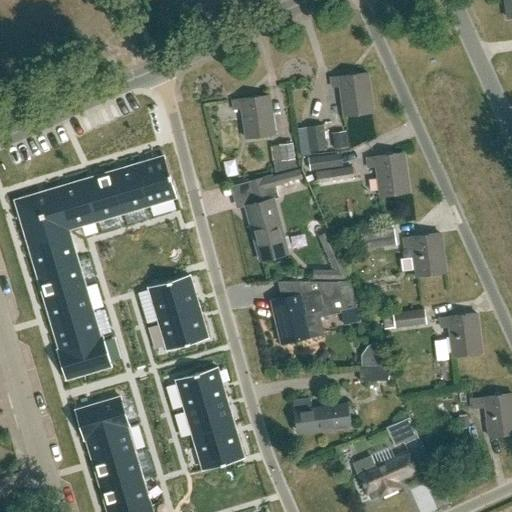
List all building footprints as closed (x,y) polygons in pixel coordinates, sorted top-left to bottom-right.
[(371,111),(366,73),(330,77),(331,86),(340,85),(343,115),(371,111)] [(213,112),(234,95),(216,74),(195,91),(213,112)] [(273,133),(268,95),(233,99),(234,108),(242,107),(246,137),(273,133)] [(309,152),(326,149),(322,125),(306,127),(309,152)] [(274,173),(295,169),(292,143),(271,146),(274,173)] [(309,171),(341,166),(340,153),(307,158),(309,171)] [(407,191),(402,153),(366,158),(367,166),(376,165),(380,195),(407,191)] [(163,156),(135,165),(147,206),(176,198),(170,179),(171,179),(170,174),(169,175),(163,156)] [(135,165),(111,172),(123,213),(147,206),(135,165)] [(351,167),(315,172),(316,184),(336,181),(336,183),(353,181),(351,167)] [(255,204),(246,206),(260,261),(288,254),(273,199),(278,198),(275,186),(302,179),(300,171),(273,178),(272,176),(249,182),(255,204)] [(111,172),(83,180),(95,222),(123,213),(111,172)] [(83,180),(55,189),(58,199),(61,208),(64,218),(66,226),(68,230),(95,222),(83,180)] [(55,189),(45,192),(48,202),(58,199),(55,189)] [(45,192),(40,193),(43,204),(46,213),(48,222),(51,232),(54,240),(59,238),(56,229),(53,221),(51,211),(48,202),(45,192)] [(40,193),(30,196),(34,207),(43,204),(40,193)] [(30,196),(21,199),(24,209),(34,207),(30,196)] [(21,199),(15,201),(26,239),(33,237),(30,228),(27,218),(24,209),(21,199)] [(58,199),(48,202),(51,211),(61,208),(58,199)] [(43,204),(34,207),(36,216),(46,213),(43,204)] [(34,207),(24,209),(27,218),(36,216),(34,207)] [(61,208),(51,211),(53,221),(64,218),(61,208)] [(46,213),(36,216),(39,225),(48,222),(46,213)] [(36,216),(27,218),(30,228),(39,225),(36,216)] [(64,218),(53,221),(56,229),(66,226),(64,218)] [(48,222),(39,225),(42,235),(51,232),(48,222)] [(39,225),(30,228),(33,237),(42,235),(39,225)] [(66,226),(56,229),(59,238),(70,235),(68,230),(66,226)] [(362,235),(365,251),(396,246),(394,231),(362,235)] [(33,237),(26,239),(29,247),(54,240),(51,232),(42,235),(33,237)] [(444,272),(438,233),(402,238),(403,247),(412,246),(416,275),(444,272)] [(54,240),(29,247),(36,271),(77,259),(70,235),(59,238),(54,240)] [(77,259),(36,271),(44,299),(85,287),(77,259)] [(166,283),(148,288),(158,321),(199,309),(189,276),(171,281),(166,282),(166,283)] [(322,334),(318,317),(343,311),(343,310),(356,307),(351,283),(338,287),(336,280),(297,281),(300,294),(272,300),(282,343),(310,337),(322,334)] [(85,287),(44,299),(51,323),(92,311),(85,287)] [(199,309),(158,321),(167,350),(185,344),(185,345),(190,344),(189,343),(208,337),(199,309)] [(393,329),(425,325),(423,309),(392,313),(392,314),(382,315),(383,329),(394,328),(393,329)] [(92,311),(51,323),(59,350),(59,351),(101,338),(100,337),(92,311)] [(480,352),(475,313),(439,318),(440,327),(449,326),(453,356),(480,352)] [(59,350),(57,350),(66,380),(111,366),(102,337),(100,337),(101,338),(59,351),(59,350)] [(421,355),(407,357),(412,382),(425,379),(421,355)] [(359,382),(361,382),(388,381),(387,366),(359,367),(359,382)] [(194,375),(176,380),(184,409),(226,397),(217,368),(199,374),(199,373),(194,374),(194,375)] [(511,432),(511,400),(511,394),(475,399),(477,408),(485,406),(489,436),(511,432)] [(120,397),(75,410),(84,440),(86,440),(86,439),(127,426),(127,427),(129,427),(120,397)] [(226,397),(184,409),(193,437),(234,424),(226,397)] [(312,410),(310,398),(292,401),(296,431),(350,423),(348,405),(312,410)] [(404,444),(418,438),(409,418),(386,428),(394,446),(403,442),(404,444)] [(458,429),(469,427),(468,418),(457,420),(458,429)] [(234,424),(193,437),(202,470),(221,464),(221,465),(226,464),(225,463),(244,458),(234,424)] [(127,426),(86,439),(86,440),(93,463),(134,450),(127,427),(127,426)] [(134,450),(93,463),(101,490),(142,478),(134,450)] [(416,470),(409,453),(376,468),(371,457),(354,464),(371,500),(398,488),(395,480),(416,470)] [(142,478),(101,490),(107,511),(128,511),(151,506),(142,478)]
